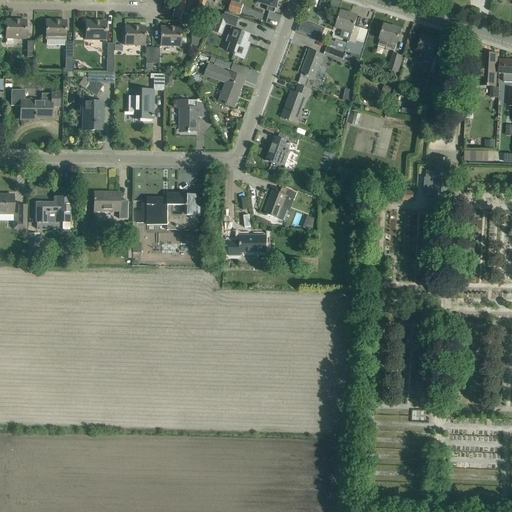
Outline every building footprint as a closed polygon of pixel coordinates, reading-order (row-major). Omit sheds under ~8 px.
[(177,0),(175,10),(183,12),(186,0),(177,0)] [(268,6),(267,11),(274,13),(276,8),(278,0),(259,0),(259,3),(268,6)] [(327,20),(334,4),(325,0),(318,0),(312,13),(327,20)] [(243,6),(229,2),(227,10),(240,14),(243,6)] [(349,42),(356,44),(357,41),(364,43),(367,30),(354,26),(357,17),(341,12),(339,19),(338,19),(337,21),(338,21),(336,28),(352,33),(349,42)] [(224,29),(226,24),(235,27),(239,18),(226,14),(221,28),(224,29)] [(296,31),(321,41),(325,29),(301,19),(296,31)] [(6,20),(6,30),(6,39),(26,40),(26,20),(6,20)] [(46,21),(46,31),(46,40),(66,40),(66,21),(46,21)] [(106,41),(106,32),(106,22),(86,21),(86,40),(106,41)] [(397,45),(398,40),(401,30),(384,25),(379,44),(387,46),(386,49),(394,51),(396,45),(397,45)] [(125,27),(125,37),(125,46),(145,46),(145,27),(125,27)] [(161,27),(161,37),(161,46),(180,47),(181,28),(161,27)] [(251,35),(232,29),(228,41),(232,43),(229,51),(235,53),(234,55),(245,59),(251,44),(248,43),(251,35)] [(435,56),(433,55),(437,41),(422,37),(418,50),(425,53),(422,61),(433,64),(430,73),(437,75),(442,57),(435,55),(435,56)] [(73,73),(73,58),(74,42),(66,42),(65,58),(67,58),(67,73),(73,73)] [(323,52),(342,59),(344,54),(325,47),(323,52)] [(159,64),(159,48),(146,48),(146,64),(159,64)] [(324,55),(319,54),(310,50),(301,74),(306,76),(306,77),(308,78),(309,76),(316,79),(324,55)] [(359,56),(351,53),(350,56),(356,58),(355,65),(358,66),(359,56)] [(395,71),(400,56),(393,53),(388,69),(395,71)] [(480,86),(496,87),(497,55),(482,54),(480,86)] [(230,70),(232,64),(216,58),(216,59),(214,64),(214,65),(230,70)] [(511,60),(500,60),(499,70),(499,73),(511,74),(511,60)] [(246,79),(236,75),(230,73),(229,73),(209,65),(205,76),(226,83),(219,102),(235,108),(246,79)] [(165,74),(150,74),(150,78),(154,79),(154,90),(165,90),(165,74)] [(104,86),(93,78),(86,88),(97,96),(104,86)] [(391,88),(384,85),(382,92),(389,95),(391,88)] [(466,103),(474,104),(475,86),(467,85),(466,103)] [(311,91),(308,90),(299,86),(296,93),(292,92),(282,118),(296,123),(306,97),(308,98),(311,91)] [(135,97),(129,97),(128,113),(134,113),(134,119),(140,119),(140,121),(151,122),(151,120),(153,120),(154,91),(135,90),(135,97)] [(12,91),(12,96),(12,106),(21,106),(21,120),(36,120),(36,118),(52,118),(52,106),(59,106),(59,95),(42,95),(42,101),(41,101),(41,102),(24,102),(24,91),(12,91)] [(83,102),(83,106),(83,116),(88,116),(88,131),(103,131),(103,102),(83,102)] [(197,102),(177,102),(177,108),(180,108),(180,130),(188,130),(188,133),(190,133),(190,132),(196,132),(196,117),(203,118),(204,104),(197,104),(197,102)] [(297,146),(299,140),(290,137),(288,142),(275,137),(266,161),(280,166),(286,150),(288,151),(290,143),(297,146)] [(511,154),(504,154),(503,163),(511,163),(511,154)] [(448,197),(450,169),(450,159),(436,158),(435,172),(426,171),(426,178),(424,178),(423,195),(433,196),(448,197)] [(273,191),(264,214),(273,217),(278,219),(283,221),(287,210),(282,208),(286,198),(294,201),(297,193),(291,191),(282,188),(280,193),(273,191)] [(403,192),(403,201),(414,201),(414,192),(403,192)] [(94,200),(94,212),(119,212),(119,219),(127,219),(128,201),(120,201),(120,193),(109,193),(109,194),(94,194),(94,199),(93,198),(93,200),(94,200)] [(147,198),(147,202),(142,201),(142,211),(137,211),(137,224),(142,224),(147,224),(147,225),(167,226),(169,226),(177,226),(177,231),(198,231),(198,216),(200,216),(200,205),(201,195),(188,195),(188,194),(187,194),(187,196),(179,196),(179,194),(167,194),(167,200),(163,200),(163,199),(147,198)] [(0,198),(0,214),(14,214),(14,196),(3,196),(3,198),(0,198)] [(63,230),(70,230),(70,198),(57,198),(57,204),(37,204),(37,222),(47,222),(47,213),(57,213),(56,222),(63,222),(63,230)] [(27,229),(27,205),(20,205),(20,215),(14,215),(14,229),(27,229)] [(29,234),(28,262),(38,262),(39,234),(29,234)] [(266,253),(266,247),(266,237),(240,237),(240,242),(229,242),(229,255),(240,255),(240,253),(266,253)] [(141,244),(133,244),(133,254),(141,254),(141,244)]
